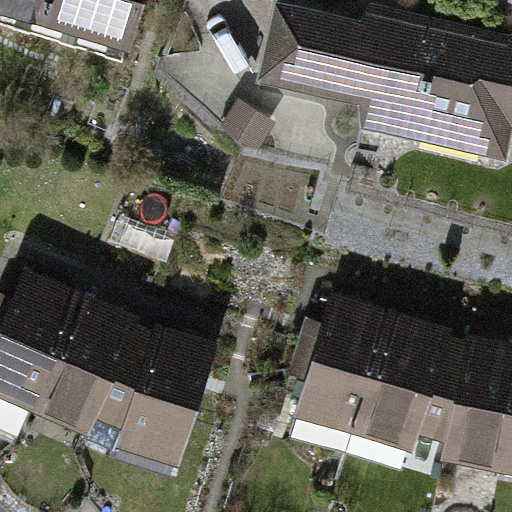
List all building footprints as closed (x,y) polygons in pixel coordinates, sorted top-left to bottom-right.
[(0,0),(0,12),(111,44),(123,0),(0,0)] [(276,0),(273,0),(255,74),(350,97),(344,121),(498,159),(506,128),(511,129),(511,32),(380,0),(364,0),(359,21),(276,0)] [(0,309),(0,388),(35,404),(86,290),(22,261),(0,309)] [(35,404),(100,433),(151,318),(86,290),(35,404)] [(411,314),(352,295),(314,406),(373,426),(411,314)] [(469,334),(411,314),(373,426),(431,446),(469,334)] [(100,433),(164,461),(215,347),(151,318),(100,433)] [(453,458),(511,469),(511,342),(476,336),(453,458)]
